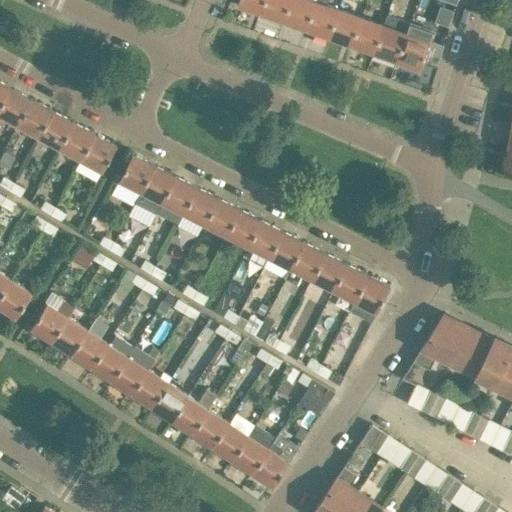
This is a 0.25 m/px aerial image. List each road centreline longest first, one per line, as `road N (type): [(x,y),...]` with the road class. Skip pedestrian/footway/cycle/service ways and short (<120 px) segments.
road 1 (residential): [(141,128),(421,283)]
road 2 (residential): [(429,170),(176,58)]
road 3 (residential): [(277,511),(421,283)]
road 4 (residential): [(429,170),(481,0)]
road 5 (residential): [(0,54),(141,128)]
road 6 (residential): [(115,511),(0,439)]
road 7 (residential): [(176,58),(55,0)]
